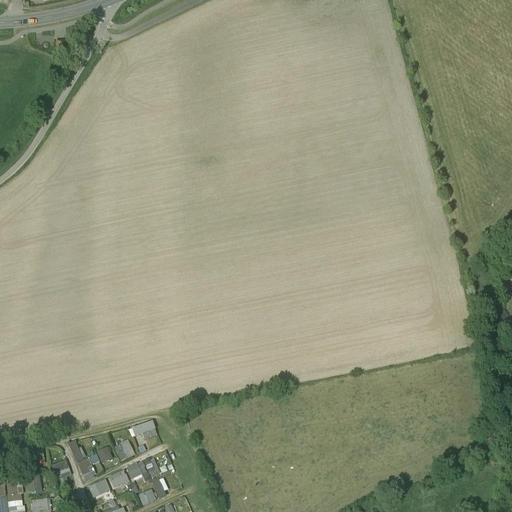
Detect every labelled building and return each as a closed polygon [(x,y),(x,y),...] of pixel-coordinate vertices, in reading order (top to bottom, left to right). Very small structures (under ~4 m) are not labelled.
[(138,455),(145,453),(141,442),(156,438),(151,422),(127,429),(130,439),(138,436),(141,447),(136,448),(138,455)] [(75,464),(83,460),(76,441),(67,444),(75,464)] [(127,441),(113,447),(119,462),(133,457),(127,441)] [(107,448),(96,453),(101,465),(112,460),(107,448)] [(40,451),(25,454),(27,465),(42,462),(40,451)] [(84,482),(96,477),(91,466),(99,463),(96,456),(76,465),(84,482)] [(125,470),(131,482),(148,475),(150,479),(160,475),(152,457),(125,470)] [(65,465),(52,469),(56,482),(69,478),(65,465)] [(35,467),(27,469),(29,476),(36,474),(35,467)] [(123,471),(108,478),(113,490),(128,482),(123,471)] [(38,479),(28,480),(30,495),(40,494),(38,479)] [(137,496),(142,507),(165,498),(156,479),(149,482),(152,490),(137,496)] [(105,480),(88,487),(92,499),(110,492),(105,480)] [(14,482),(6,483),(8,497),(16,496),(14,482)] [(20,498),(8,499),(9,508),(21,506),(20,498)] [(124,511),(123,508),(118,511),(113,500),(104,505),(107,511),(104,511),(124,511)] [(46,502),(32,504),(33,511),(47,510),(46,502)]
